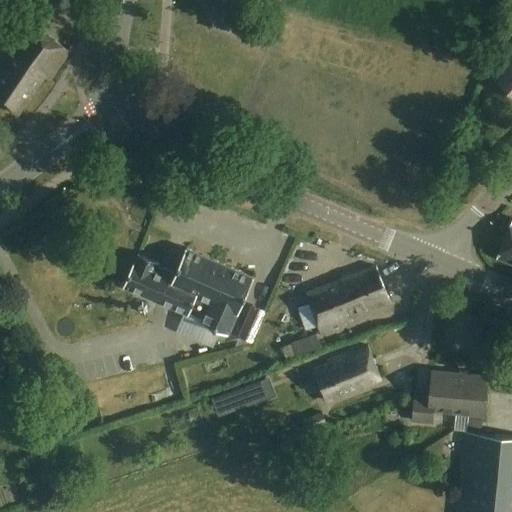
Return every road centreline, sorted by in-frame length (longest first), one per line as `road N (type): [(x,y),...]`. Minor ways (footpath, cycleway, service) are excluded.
road 1 (tertiary): [(446,262),(164,144),(133,126),(121,107)]
road 2 (secondary): [(0,188),(121,107)]
